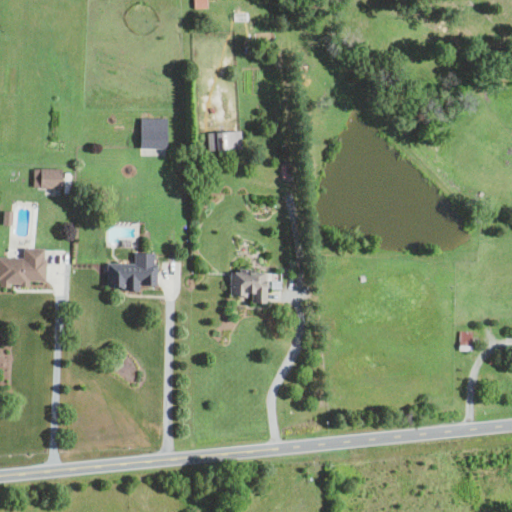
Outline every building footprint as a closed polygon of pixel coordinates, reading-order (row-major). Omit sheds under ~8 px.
[(204,0),(190,0),(190,8),(205,8),(204,0)] [(136,148),(164,148),(164,118),(137,117),(136,148)] [(205,150),(239,148),(238,130),(204,132),(205,150)] [(30,187),(58,188),(59,168),(31,167),(30,187)] [(42,248),(20,248),(19,257),(0,256),(0,285),(25,286),(25,280),(41,280),(42,248)] [(103,262),(103,289),(137,289),(137,285),(153,285),(153,252),(130,252),(130,263),(103,262)] [(226,295),(248,295),(248,302),(263,303),(264,272),(226,271),(226,295)]
